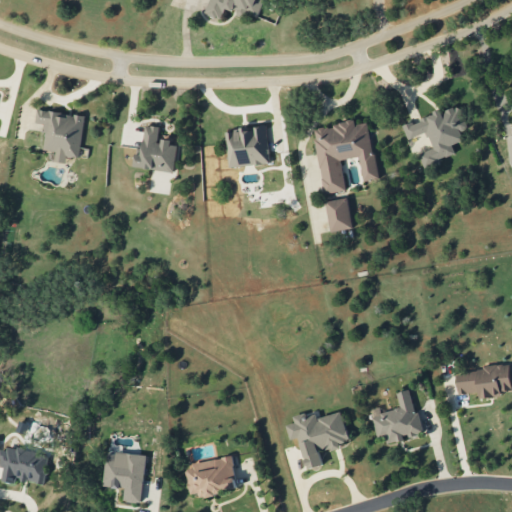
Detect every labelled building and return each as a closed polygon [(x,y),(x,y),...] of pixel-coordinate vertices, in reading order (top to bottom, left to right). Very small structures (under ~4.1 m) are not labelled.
[(210,0),(206,13),(222,19),(226,8),(237,12),(257,19),(264,0),(210,0)] [(425,167),(456,153),(452,145),(470,137),(456,106),(442,112),(441,110),(403,127),(409,139),(426,131),(433,148),(419,154),(425,167)] [(85,115),(38,109),(36,122),(46,124),(43,150),(56,151),(55,161),(67,162),(68,156),(80,157),(85,115)] [(325,194),(346,190),(341,160),(359,156),(364,180),(379,178),(369,122),(356,125),(355,121),(313,128),(325,194)] [(178,142),(159,140),(161,126),(145,125),(142,154),(137,153),(135,167),(175,171),(178,142)] [(229,166),(270,163),(267,125),(240,127),(241,131),(226,132),(229,166)] [(331,231),(353,228),(349,198),(327,201),(331,231)] [(455,372),(459,395),(479,391),(480,397),(511,392),(511,381),(509,363),(455,372)] [(377,435),(385,434),(387,444),(405,440),(404,437),(422,433),(412,389),(397,392),(400,408),(381,412),(380,407),(371,409),(377,435)] [(308,469),(324,465),(320,451),(346,445),(344,434),(348,433),(342,411),(318,417),(317,413),(306,416),(305,413),(293,416),(295,422),(287,424),(290,439),(300,437),(308,469)] [(44,484),(50,454),(8,446),(8,450),(2,449),(0,458),(0,468),(4,469),(2,480),(16,483),(17,479),(44,484)] [(107,451),(104,486),(126,488),(125,501),(142,502),(147,455),(107,451)] [(193,464),(193,468),(186,470),(191,494),(200,492),(201,498),(224,493),(224,490),(237,487),(231,456),(193,464)]
